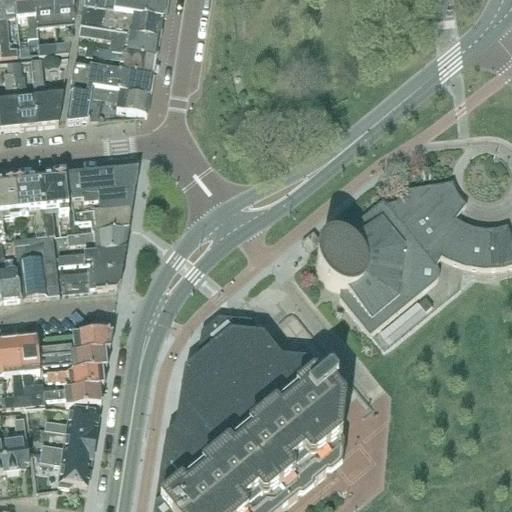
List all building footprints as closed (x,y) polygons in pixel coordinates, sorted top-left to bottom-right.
[(9,55),(7,40),(6,25),(16,24),(13,0),(0,0),(0,55),(1,64),(17,62),(17,54),(9,55)] [(36,32),(32,0),(13,0),(16,24),(26,23),(29,61),(39,60),(38,51),(36,32)] [(32,0),(36,32),(45,31),(54,31),(51,0),(32,0)] [(51,0),(54,31),(73,29),(77,0),(51,0)] [(162,24),(166,0),(85,0),(84,12),(162,24)] [(159,44),(162,24),(84,12),(81,31),(159,44)] [(156,63),(159,44),(81,31),(79,41),(106,45),(104,55),(156,63)] [(48,62),(57,61),(56,49),(47,50),(48,62)] [(57,61),(68,59),(69,51),(68,51),(59,49),(56,49),(57,61)] [(39,62),(48,62),(47,50),(38,51),(39,60),(39,62)] [(156,63),(104,55),(99,54),(97,64),(120,67),(118,77),(153,83),(156,63)] [(43,94),(41,75),(40,65),(31,66),(34,103),(37,132),(58,130),(63,100),(61,100),(61,93),(43,94)] [(19,134),(14,83),(12,68),(12,67),(8,67),(9,78),(4,79),(6,100),(0,100),(0,135),(0,136),(19,134)] [(150,102),(153,83),(118,77),(75,70),(72,89),(96,93),(150,102)] [(25,104),(23,89),(23,82),(14,83),(19,134),(37,132),(34,103),(25,104)] [(98,111),(99,104),(95,103),(96,93),(72,89),(65,129),(65,130),(91,127),(93,111),(98,111)] [(146,122),(150,102),(96,93),(95,103),(99,104),(98,111),(93,111),(91,127),(98,126),(101,104),(117,106),(116,117),(146,122)] [(132,215),(134,201),(138,174),(68,181),(70,200),(71,210),(98,208),(98,217),(132,215)] [(68,218),(67,201),(64,181),(39,184),(41,201),(45,243),(51,242),(54,242),(52,220),(48,215),(57,214),(58,219),(68,218)] [(45,243),(41,201),(39,184),(14,186),(16,201),(18,223),(27,222),(26,218),(36,216),(34,222),(36,244),(45,243)] [(18,223),(16,201),(14,186),(0,187),(0,247),(2,248),(5,247),(2,225),(0,222),(0,220),(8,219),(9,224),(18,223)] [(456,198),(453,191),(452,188),(406,195),(408,204),(386,210),(382,206),(345,236),(345,244),(338,245),(332,246),(327,249),(322,254),(319,259),(317,265),(316,272),(318,279),(321,285),(326,291),(333,294),(340,296),(339,304),(369,341),(434,288),(436,285),(438,283),(438,279),(438,276),(437,273),(436,270),(441,262),(445,265),(464,272),(483,275),(502,274),(511,271),(511,244),(507,231),(496,234),(485,235),(474,233),(463,229),(455,224),(466,210),(460,204),(456,198)] [(95,238),(129,234),(132,215),(98,217),(73,219),(74,229),(94,227),(95,238)] [(95,258),(125,254),(129,234),(95,238),(67,241),(68,251),(95,248),(95,258)] [(309,257),(321,247),(313,237),(301,247),(309,257)] [(59,301),(53,262),(51,242),(45,243),(36,244),(15,246),(18,268),(19,268),(23,305),(59,301)] [(13,264),(4,265),(2,248),(0,247),(0,307),(19,305),(16,274),(14,274),(13,264)] [(92,278),(122,275),(125,254),(95,258),(57,262),(59,271),(91,268),(92,278)] [(116,296),(120,290),(122,275),(92,278),(60,281),(62,301),(116,296)] [(432,311),(425,303),(418,308),(417,307),(379,338),(388,349),(426,318),(425,316),(432,311)] [(280,368),(249,330),(219,327),(204,339),(199,367),(187,378),(179,432),(169,439),(157,511),(286,511),(298,503),(299,498),(309,490),(314,490),(326,480),(328,461),(337,454),(341,410),(331,398),(336,393),(336,390),(331,384),(328,384),(323,388),(309,371),(280,368)] [(40,362),(49,361),(110,355),(112,340),(108,336),(72,340),(73,349),(39,353),(40,362)] [(30,390),(29,378),(39,377),(35,344),(17,346),(23,400),(14,401),(15,412),(44,409),(44,406),(43,397),(42,389),(30,390)] [(14,401),(23,400),(17,346),(0,347),(0,358),(2,381),(11,380),(14,401)] [(110,355),(49,361),(40,362),(41,370),(70,368),(71,376),(107,373),(105,356),(109,356),(110,356),(110,355)] [(102,374),(107,374),(107,373),(71,376),(46,379),(47,388),(68,386),(69,394),(104,391),(102,374)] [(99,392),(104,392),(104,391),(69,394),(43,397),(44,406),(65,404),(65,412),(100,410),(101,410),(99,392)] [(14,401),(5,402),(6,412),(15,412),(14,401)] [(99,419),(70,415),(67,430),(45,427),(44,435),(66,439),(96,444),(96,443),(97,435),(96,435),(99,419)] [(25,470),(29,470),(23,424),(15,425),(17,447),(2,448),(6,477),(25,475),(25,470)] [(93,460),(96,444),(66,439),(63,454),(41,450),(40,459),(92,467),(93,460)] [(92,468),(92,467),(40,459),(39,468),(61,471),(58,492),(69,494),(72,491),(72,489),(87,492),(91,468),(92,468)]
